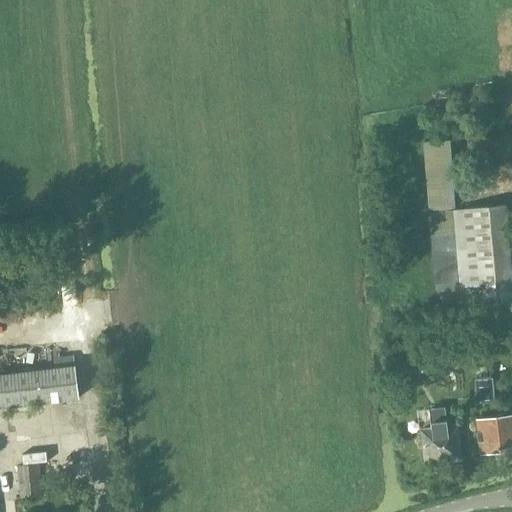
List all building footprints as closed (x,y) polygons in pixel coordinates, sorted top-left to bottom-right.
[(458,211),(433,214),(435,260),(438,306),(439,318),(464,317),(508,314),(511,313),(511,263),(507,205),(458,211)] [(0,409),(81,400),(75,366),(0,376),(0,409)] [(478,403),(496,402),(494,379),(475,381),(478,403)] [(448,426),(447,415),(432,416),(433,427),(421,430),(425,465),(463,460),(461,425),(448,426)] [(511,415),(476,420),(480,456),(511,451),(511,415)] [(21,499),(42,497),(39,465),(18,467),(21,499)]
